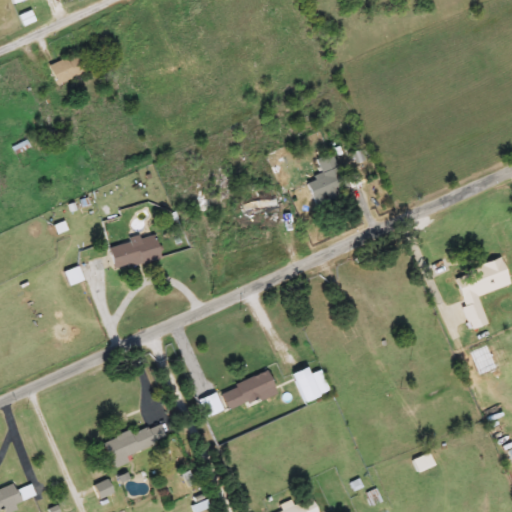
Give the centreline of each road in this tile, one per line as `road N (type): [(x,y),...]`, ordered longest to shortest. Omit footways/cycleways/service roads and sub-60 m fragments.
road 1 (tertiary): [(0,401),(511,165)]
road 2 (residential): [(154,332),(229,511)]
